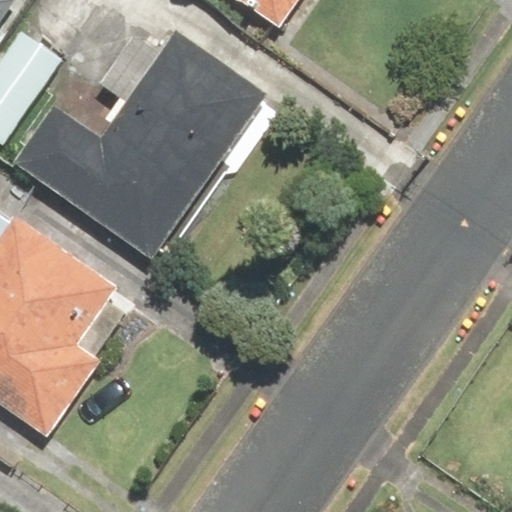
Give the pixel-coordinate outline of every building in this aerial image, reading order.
[(0,0),(0,31),(22,0),(0,0)] [(256,0),(294,26),(312,0),(256,0)] [(68,105),(26,161),(163,263),(287,97),(192,27),(111,136),(68,105)] [(69,63),(22,30),(0,60),(0,147),(6,152),(69,63)] [(0,258),(30,215),(0,193),(0,258)] [(0,258),(0,394),(57,435),(110,361),(87,344),(130,285),(30,215),(0,258)]
